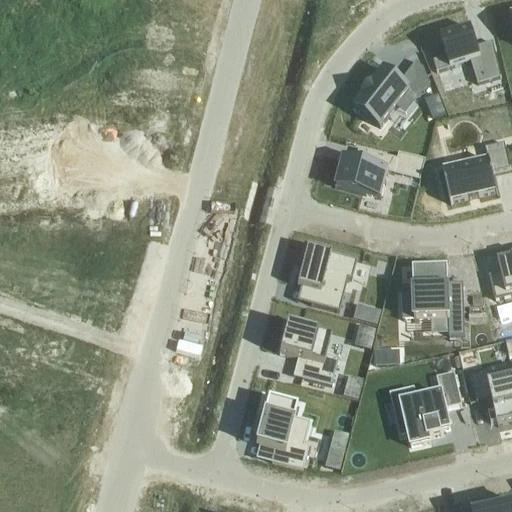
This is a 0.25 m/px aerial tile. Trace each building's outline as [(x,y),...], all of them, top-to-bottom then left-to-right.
[(447,60),(433,64),(437,76),(470,65),(478,88),(501,81),(493,46),(477,51),(471,31),(441,41),(447,60)] [(363,101),(355,111),(380,131),(396,111),(409,95),(418,102),(430,87),(423,72),(416,66),(400,86),(384,74),(374,88),(373,87),(371,91),(370,92),(366,97),(365,98),(362,101),(363,101)] [(440,105),(438,99),(426,104),(428,110),(440,105)] [(443,175),(451,208),(451,207),(496,196),(496,198),(497,197),(492,177),(510,172),(504,147),(485,152),(488,165),(444,176),(443,175)] [(341,163),(334,191),(380,202),(387,175),(394,177),(398,162),(367,155),(363,168),(355,166),(341,163)] [(301,270),(296,291),(313,295),(309,309),(338,316),(347,283),(351,284),(356,265),(325,257),(326,254),(303,248),(297,269),(301,270)] [(502,277),(490,280),(495,304),(511,299),(511,260),(511,262),(499,265),(502,277)] [(464,340),(463,308),(449,308),(449,287),(448,272),(413,273),(414,298),(402,299),(403,324),(415,324),(415,325),(448,324),(449,340),(464,340)] [(353,322),(377,329),(380,315),(356,309),(353,322)] [(286,329),(278,358),(305,365),(301,383),(331,390),(338,362),(326,359),(330,340),(286,329)] [(487,375),(470,379),(476,406),(491,402),(498,429),(511,426),(511,374),(511,373),(488,378),(487,375)] [(409,405),(393,408),(401,440),(408,438),(411,451),(430,447),(430,442),(442,439),(442,436),(450,434),(445,413),(461,409),(454,377),(436,381),(440,398),(409,405)] [(267,403),(255,449),(274,454),(271,467),(285,471),(299,474),(302,474),(308,451),(287,445),(296,410),(267,403)] [(329,457),(325,470),(339,474),(342,461),(329,457)]
